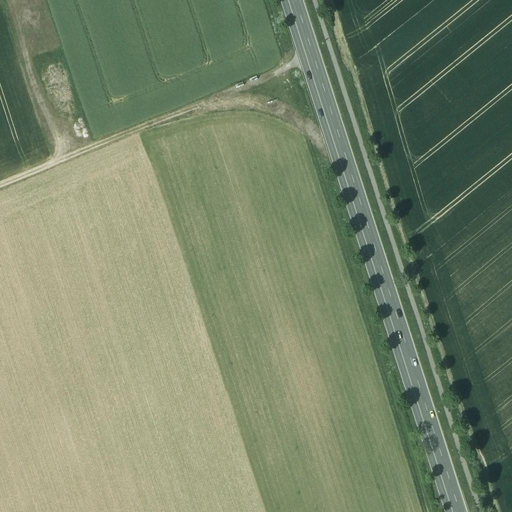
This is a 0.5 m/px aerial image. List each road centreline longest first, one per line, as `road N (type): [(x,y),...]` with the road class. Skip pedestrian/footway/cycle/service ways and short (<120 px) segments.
road 1 (primary): [(458,511),(292,0)]
road 2 (track): [(268,0),(425,511)]
road 3 (track): [(310,57),(0,184)]
